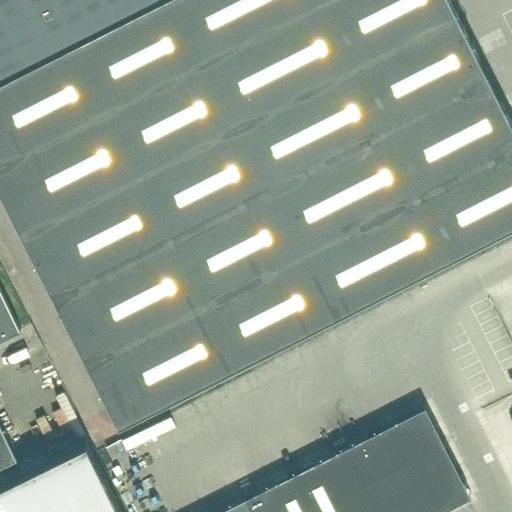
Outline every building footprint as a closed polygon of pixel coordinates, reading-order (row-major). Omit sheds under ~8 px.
[(511,123),(452,5),(449,0),(0,0),(0,192),(117,423),(511,222),(511,123)] [(0,289),(0,336),(19,328),(0,289)] [(434,511),(469,494),(424,405),(212,511),(434,511)] [(0,463),(15,456),(0,425),(0,463)] [(120,511),(85,440),(0,481),(0,511),(120,511)]
